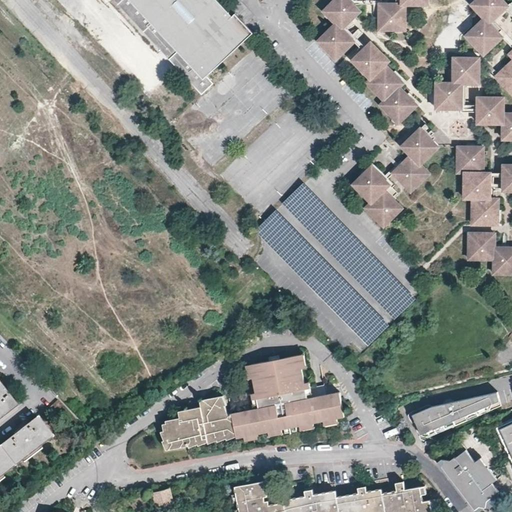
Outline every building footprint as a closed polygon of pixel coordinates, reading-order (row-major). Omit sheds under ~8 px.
[(253,32),(235,12),(230,18),(213,0),(131,0),(204,77),(253,32)] [(355,40),(343,27),(361,10),(351,0),(334,0),(325,10),(337,22),(319,40),(337,58),(355,40)] [(402,0),(403,3),(380,3),(380,28),(406,28),(406,3),(428,3),(428,0),(402,0)] [(476,0),(472,4),(485,17),(467,34),(484,53),(503,36),(490,22),(509,5),(504,0),(476,0)] [(404,82),(386,63),(390,59),(373,40),(354,58),(372,77),(368,81),(385,99),(381,103),(399,122),(417,104),(400,86),(404,82)] [(511,49),(509,53),(511,55),(511,59),(495,75),(511,93),(511,49)] [(480,83),(480,57),(454,56),(454,68),(449,68),(449,82),(437,82),(437,107),(462,108),(463,82),(480,83)] [(511,111),(504,112),(504,96),(479,96),(478,122),(504,122),(503,138),(511,138),(511,163),(504,164),(503,189),(511,189),(511,111)] [(429,173),(421,164),(439,147),(421,128),(402,146),(411,155),(393,173),(411,191),(429,173)] [(498,223),(498,198),(494,198),(494,186),(490,186),(491,172),(483,172),(484,146),(458,146),(458,171),(465,171),(464,197),(473,197),(472,223),(498,223)] [(398,192),(372,166),(353,184),(371,202),(366,207),(384,226),(402,208),(392,198),(398,192)] [(494,272),(511,272),(511,246),(495,246),(495,232),(469,232),(469,258),(494,258),(494,272)] [(259,406),(255,407),(232,412),(237,437),(245,435),(258,433),(269,431),(282,429),(286,428),(298,426),(301,425),(314,422),(325,420),(338,418),(346,416),(341,392),(309,398),(307,389),(305,382),(302,367),(299,354),(286,357),(286,361),(280,361),(280,358),(270,359),(271,363),(266,364),(265,360),(251,363),(254,376),(257,391),(259,403),(259,406)] [(0,417),(15,406),(0,385),(0,417)] [(480,394),(461,403),(456,406),(453,400),(445,402),(449,409),(447,410),(446,408),(440,411),(437,406),(415,416),(422,433),(494,402),(491,409),(502,404),(498,390),(496,391),(483,396),(481,394),(480,394)] [(480,394),(453,400),(456,406),(461,403),(480,394)] [(236,435),(231,415),(229,413),(225,400),(223,395),(202,400),(201,400),(201,401),(202,406),(201,407),(192,409),(180,411),(181,418),(168,421),(169,430),(167,431),(168,435),(164,436),(165,440),(168,439),(169,443),(166,445),(167,450),(190,445),(190,441),(194,440),(195,445),(199,443),(199,439),(202,439),(204,443),(207,442),(212,441),(213,442),(222,439),(223,440),(230,436),(232,437),(236,435)] [(445,402),(433,404),(413,413),(415,416),(437,406),(440,411),(446,408),(447,410),(449,409),(445,402)] [(494,402),(422,433),(429,436),(491,409),(494,402)] [(0,476),(51,437),(36,417),(0,444),(0,476)] [(511,419),(497,426),(511,457),(511,419)] [(499,491),(492,482),(497,479),(488,467),(489,466),(481,457),(476,461),(467,449),(456,457),(456,456),(451,459),(442,459),(438,461),(448,474),(449,473),(452,477),(451,478),(460,490),(461,489),(470,501),(469,501),(475,509),(476,508),(479,506),(499,491)] [(241,511),(286,511),(285,505),(272,507),(267,482),(237,487),(241,508),(241,511)] [(408,491),(406,483),(399,485),(400,493),(408,491)] [(154,491),(159,511),(161,511),(169,511),(176,509),(170,488),(154,491)] [(442,501),(432,503),(425,504),(424,496),(423,489),(408,491),(400,493),(385,495),(388,511),(443,511),(444,511),(442,501)] [(388,511),(385,495),(384,490),(339,497),(341,511),(388,511)] [(341,511),(339,497),(337,491),(285,500),(285,505),(286,511),(341,511)] [(489,508),(497,502),(499,491),(479,506),(489,508)]
